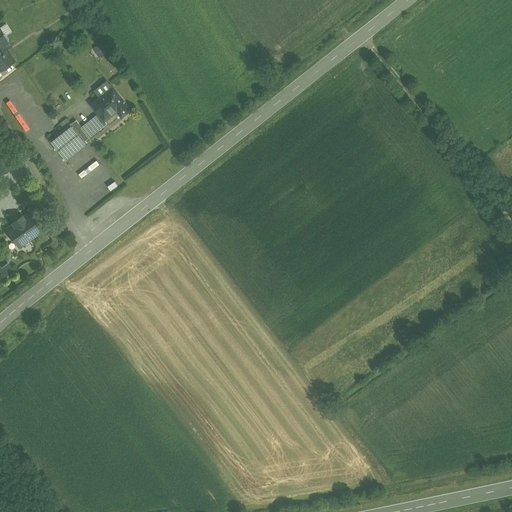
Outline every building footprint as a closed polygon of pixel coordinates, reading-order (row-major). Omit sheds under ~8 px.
[(82,2),(76,6),(83,17),(88,13),(82,2)] [(3,35),(2,35),(0,31),(0,70),(14,62),(9,53),(6,49),(10,46),(7,42),(8,42),(8,39),(6,35),(3,35)] [(102,45),(96,46),(99,57),(105,55),(102,45)] [(111,86),(102,94),(104,97),(93,107),(100,116),(106,123),(118,114),(122,119),(131,112),(111,86)] [(92,103),(100,97),(95,90),(87,97),(92,103)] [(27,132),(32,129),(15,99),(10,101),(27,132)] [(82,130),(76,123),(51,143),(67,163),(88,146),(86,144),(108,126),(106,123),(100,116),(82,130)] [(0,145),(0,176),(14,166),(0,145)] [(88,183),(106,169),(96,156),(78,170),(88,183)] [(19,249),(43,231),(29,212),(23,216),(22,215),(4,228),(19,249)]
